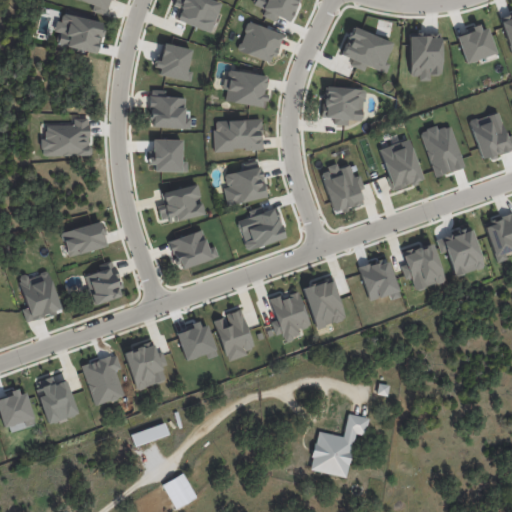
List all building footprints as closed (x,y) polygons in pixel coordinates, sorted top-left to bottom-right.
[(104,15),(109,0),(78,0),(93,5),(91,10),(104,15)] [(219,3),(211,0),(173,0),(172,5),(180,8),(175,20),(208,33),(219,3)] [(297,0),(253,0),(252,4),(264,9),(261,16),(274,22),(277,16),(288,21),(297,0)] [(56,44),(96,53),(103,22),(62,13),(60,21),(55,20),(53,31),(59,33),(56,44)] [(511,56),(511,55),(511,13),(499,18),(511,56)] [(281,34),(247,21),(236,50),(270,63),(281,34)] [(483,25),(455,34),(464,64),(493,54),(483,25)] [(340,55),(352,60),(349,66),(363,71),(365,66),(385,73),(389,63),(384,61),(391,42),(351,27),(340,55)] [(408,34),(409,79),(430,78),(430,75),(440,75),(439,33),(408,34)] [(189,81),(191,71),(186,70),(190,49),(161,43),(154,73),(189,81)] [(266,76),(225,69),(223,89),(225,89),(224,101),(264,107),(266,93),(263,92),(266,76)] [(360,121),(363,90),(324,86),(321,117),(332,118),(332,124),(347,125),(348,119),(360,121)] [(148,127),(189,128),(189,118),(183,118),(184,97),(149,96),(148,127)] [(511,148),(511,136),(511,134),(505,136),(497,112),(468,121),(479,159),(511,148)] [(45,123),(45,137),(40,137),(40,156),(88,156),(88,115),(72,115),(72,123),(45,123)] [(212,121),(214,152),(261,149),(259,118),(212,121)] [(433,176),(463,167),(450,125),(436,130),(435,126),(419,131),(433,176)] [(154,171),(186,172),(186,161),(180,161),(181,140),(151,139),(150,164),(154,164),(154,171)] [(378,148),(390,190),(420,181),(409,139),(378,148)] [(319,171),(332,213),(362,204),(358,190),(363,188),(359,175),(352,177),(348,165),(337,168),(336,165),(319,171)] [(223,174),(226,187),(222,188),(226,206),(266,197),(258,166),(223,174)] [(161,192),(164,206),(157,207),(159,219),(175,215),(176,220),(203,214),(196,184),(161,192)] [(282,239),(274,208),(258,212),(236,218),(244,249),(282,239)] [(511,249),(511,213),(483,223),(495,263),(507,259),(505,252),(511,249)] [(67,256),(106,246),(100,222),(60,231),(67,256)] [(445,251),(453,276),(483,266),(469,226),(434,238),(439,253),(445,251)] [(213,246),(206,248),(201,230),(168,240),(177,269),(217,257),(213,246)] [(399,266),(404,280),(410,278),(414,290),(444,281),(431,244),(401,253),(404,264),(399,266)] [(367,301),(388,295),(389,300),(399,297),(386,257),(357,267),(367,301)] [(122,295),(111,261),(97,265),(99,271),(83,276),(92,304),(122,295)] [(59,312),(48,270),(17,278),(25,307),(21,309),(25,322),(59,312)] [(300,288),(315,329),(345,318),(330,277),(300,288)] [(268,299),(275,320),(269,322),(273,335),(280,333),(283,341),(298,336),(296,330),(308,326),(297,292),(278,298),(277,295),(268,299)] [(246,355),(244,350),(251,348),(241,310),(212,319),(225,362),(246,355)] [(122,352),(135,390),(164,380),(160,367),(165,365),(161,351),(155,353),(151,342),(122,352)] [(80,365),(93,406),(123,397),(115,370),(119,369),(115,354),(80,365)] [(64,380),(53,384),(51,376),(33,382),(48,425),(76,415),(64,380)] [(379,392),(380,382),(391,384),(389,395),(379,393),(379,392)] [(0,421),(1,427),(24,422),(25,425),(33,423),(25,388),(4,393),(5,397),(0,398),(0,421)] [(367,416),(373,417),(369,434),(359,432),(350,477),(313,469),(316,457),(315,456),(318,442),(320,442),(322,430),(347,436),(352,413),(367,416)] [(158,438),(136,446),(132,435),(168,421),(172,433),(158,438)] [(165,484),(186,472),(200,497),(179,508),(165,484)]
